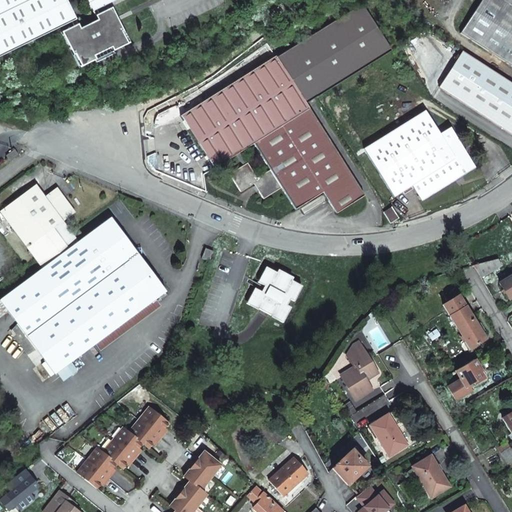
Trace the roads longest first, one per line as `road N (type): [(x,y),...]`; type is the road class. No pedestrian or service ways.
road 1 (unclassified): [(511,185),(409,238),(330,245),(235,225),(4,130)]
road 2 (unknown): [(210,214),(167,313),(71,388),(42,389),(0,348)]
road 3 (residential): [(401,358),(499,511)]
